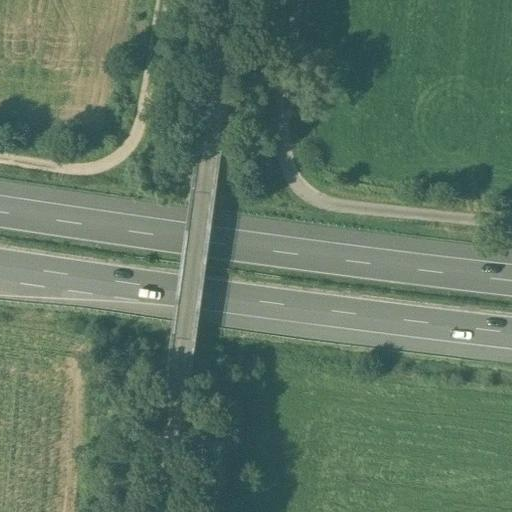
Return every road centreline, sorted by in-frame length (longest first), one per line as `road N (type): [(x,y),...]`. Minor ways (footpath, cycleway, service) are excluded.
road 1 (unclassified): [(164,511),(233,0)]
road 2 (motorway): [(511,273),(0,209)]
road 3 (motorway): [(0,262),(511,326)]
road 4 (unclassified): [(297,0),(291,167),(328,194),(511,219)]
road 5 (track): [(166,0),(144,130),(128,152),(70,161),(0,151)]
